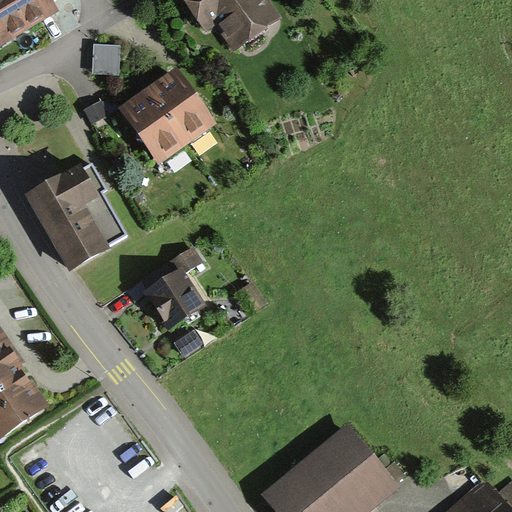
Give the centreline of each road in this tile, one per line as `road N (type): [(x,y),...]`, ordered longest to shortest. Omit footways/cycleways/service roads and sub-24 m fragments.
road 1 (unclassified): [(0,182),(49,281),(223,511)]
road 2 (residential): [(0,82),(103,20)]
